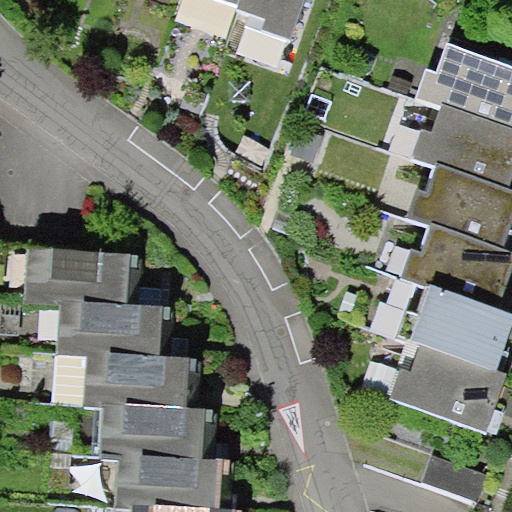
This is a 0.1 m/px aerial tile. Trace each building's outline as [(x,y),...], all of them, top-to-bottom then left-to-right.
[(299,0),(236,0),(234,5),(262,15),(257,28),(286,38),(299,0)] [(511,126),(511,63),(453,42),(442,74),(432,70),(423,94),(445,102),(511,126)] [(511,126),(445,102),(435,132),(424,129),(416,152),(438,160),(511,185),(511,126)] [(511,185),(438,160),(428,190),(416,186),(406,215),(430,223),(502,247),(511,215),(511,185)] [(511,268),(511,250),(502,247),(430,223),(421,249),(413,246),(404,271),(431,281),(500,304),(511,268)] [(141,254),(28,245),(24,298),(59,301),(137,306),(141,254)] [(511,308),(500,304),(431,281),(422,310),(410,306),(399,337),(419,344),(496,369),(511,322),(511,308)] [(137,306),(59,301),(56,351),(87,353),(163,358),(166,307),(137,306)] [(508,373),(496,369),(419,344),(412,367),(400,363),(388,398),(488,431),(508,373)] [(197,360),(163,358),(87,353),(83,406),(101,407),(101,402),(194,407),(197,360)] [(213,408),(194,407),(101,402),(101,407),(98,459),(120,460),(120,453),(210,459),(213,408)] [(227,461),(210,459),(120,453),(120,460),(116,507),(132,508),(132,503),(223,509),(227,461)] [(432,453),(422,480),(475,501),(485,473),(432,453)] [(238,511),(238,510),(223,509),(132,503),(132,508),(131,511),(238,511)]
